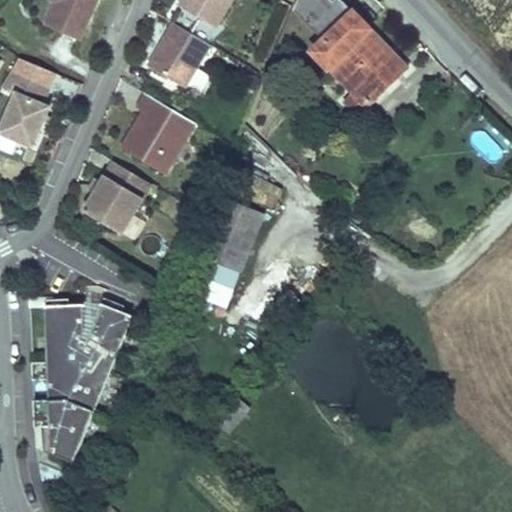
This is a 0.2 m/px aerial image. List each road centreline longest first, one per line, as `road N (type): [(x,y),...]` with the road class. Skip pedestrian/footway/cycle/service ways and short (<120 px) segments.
road 1 (residential): [(0,253),(54,218),(145,0)]
road 2 (tertiary): [(511,110),(407,0)]
